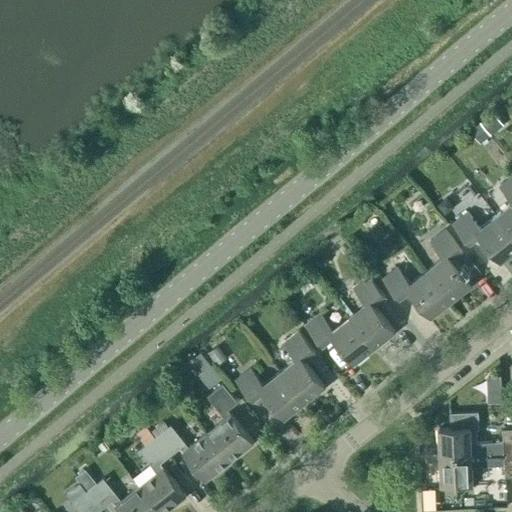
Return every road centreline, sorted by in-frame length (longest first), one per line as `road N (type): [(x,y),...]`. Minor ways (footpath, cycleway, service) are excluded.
road 1 (tertiary): [(0,440),(511,11)]
road 2 (unclassified): [(312,475),(511,319)]
